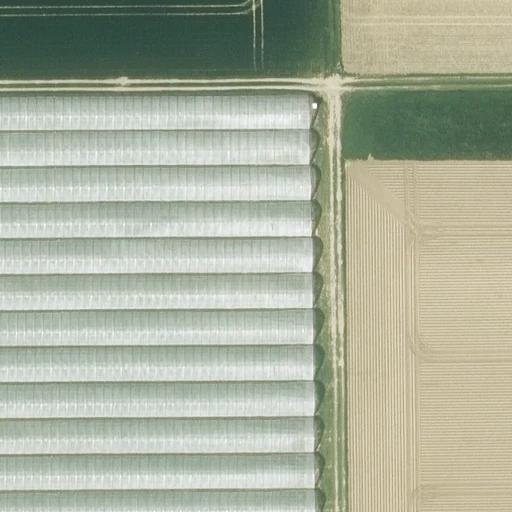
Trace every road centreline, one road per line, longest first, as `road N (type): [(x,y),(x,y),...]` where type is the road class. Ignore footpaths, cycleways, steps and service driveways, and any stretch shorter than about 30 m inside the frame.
road 1 (track): [(511,87),(333,87),(337,511)]
road 2 (track): [(0,89),(333,87),(332,0)]
